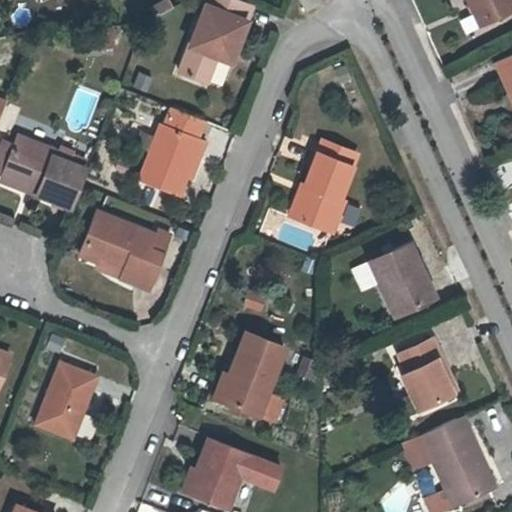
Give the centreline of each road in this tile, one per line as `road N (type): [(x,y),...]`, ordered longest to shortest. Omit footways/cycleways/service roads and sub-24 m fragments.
road 1 (residential): [(164,356),(285,47),(370,8)]
road 2 (residential): [(370,8),(511,319)]
road 3 (residential): [(0,260),(45,306),(164,356)]
road 4 (residential): [(104,511),(164,356)]
